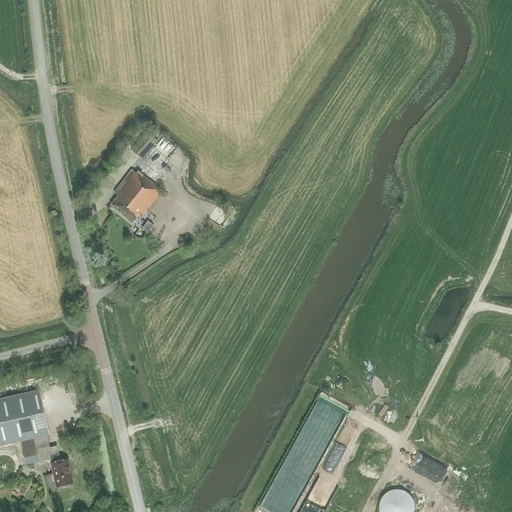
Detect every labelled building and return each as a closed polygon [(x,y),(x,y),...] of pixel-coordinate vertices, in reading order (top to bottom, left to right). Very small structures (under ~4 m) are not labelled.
[(157,140),(147,132),(131,149),(141,158),(157,140)] [(141,177),(132,169),(114,192),(118,195),(111,205),(133,222),(139,214),(142,216),(163,191),(142,175),(141,177)] [(217,220),(219,207),(205,204),(203,217),(217,220)] [(150,235),(155,227),(150,223),(144,231),(150,235)] [(134,235),(130,231),(125,236),(129,240),(134,235)] [(55,384),(53,375),(41,377),(43,386),(55,384)] [(51,459),(52,463),(54,473),(47,474),(46,476),(48,485),(50,486),(56,485),(57,487),(74,483),(68,459),(59,461),(56,446),(49,447),(46,435),(49,434),(38,389),(0,398),(0,445),(21,440),(23,447),(22,447),(26,464),(38,461),(38,462),(51,459)] [(346,511),(346,473),(329,511),(346,511)] [(276,482),(261,511),(262,511),(296,511),(304,496),(276,482)] [(396,489),(394,490),(392,490),(391,490),(389,491),(387,492),(386,493),(385,494),(383,495),(382,497),(381,498),(381,500),(380,502),(380,503),(379,505),(379,507),(379,508),(379,510),(380,511),(379,511),(413,511),(414,511),(414,510),(414,508),(415,506),(414,505),(414,503),(414,501),(413,500),(412,498),(411,497),(410,495),(409,494),(407,493),(406,492),(404,491),(403,490),(401,490),(399,490),(398,489),(396,489)]
